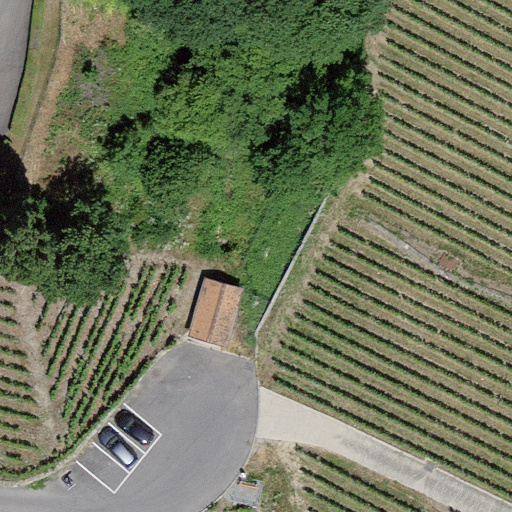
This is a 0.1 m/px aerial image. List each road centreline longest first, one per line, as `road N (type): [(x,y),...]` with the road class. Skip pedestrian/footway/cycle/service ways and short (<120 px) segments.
road 1 (track): [(201,430),(305,425),(485,511)]
road 2 (residential): [(0,504),(62,506),(126,495),(201,430)]
